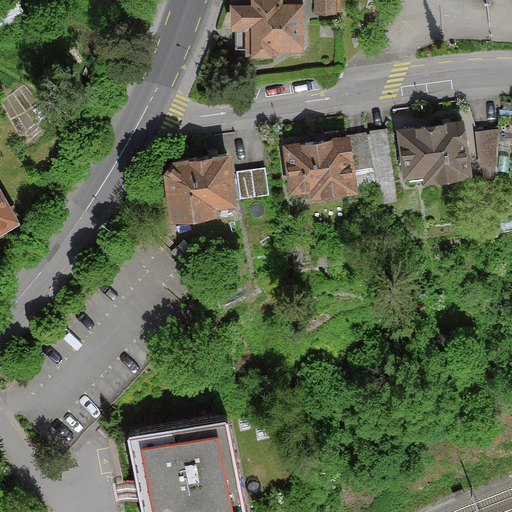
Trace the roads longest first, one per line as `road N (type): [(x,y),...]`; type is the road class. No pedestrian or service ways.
road 1 (secondary): [(144,109),(96,197),(0,325)]
road 2 (residential): [(144,109),(210,114),(339,96)]
road 3 (residential): [(511,66),(398,77),(339,96)]
